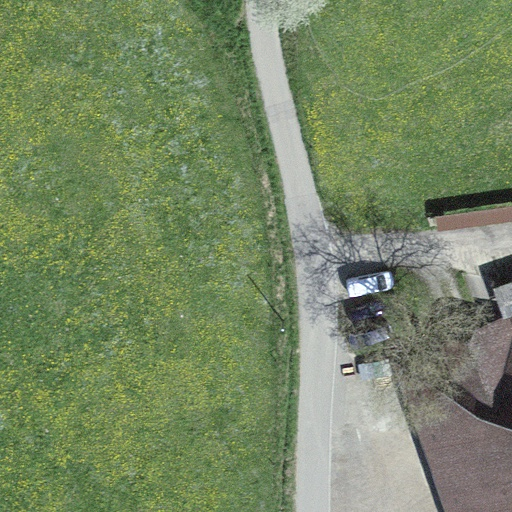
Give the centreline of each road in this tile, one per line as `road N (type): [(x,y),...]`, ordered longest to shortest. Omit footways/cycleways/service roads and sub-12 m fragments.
road 1 (track): [(262,0),(309,254)]
road 2 (track): [(309,254),(306,511)]
road 3 (track): [(511,232),(309,254)]
